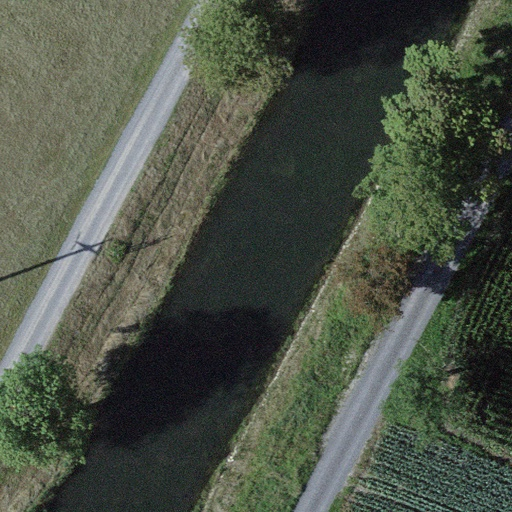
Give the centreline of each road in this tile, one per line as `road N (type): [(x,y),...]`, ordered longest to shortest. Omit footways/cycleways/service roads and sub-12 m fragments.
road 1 (track): [(240,0),(0,432)]
road 2 (track): [(326,511),(511,172)]
